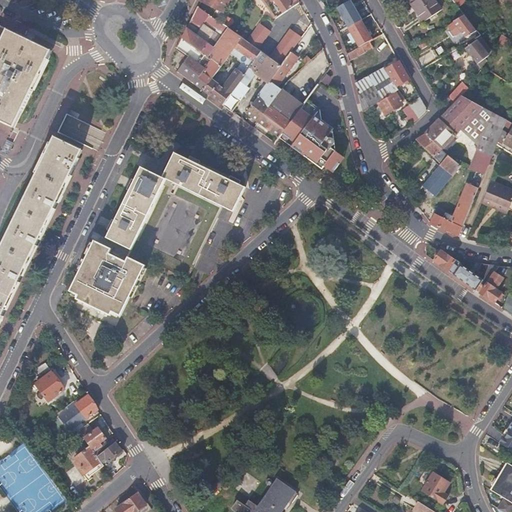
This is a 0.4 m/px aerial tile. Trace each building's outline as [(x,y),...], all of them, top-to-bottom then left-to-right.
[(202,0),(217,8),(222,10),(227,0),(202,0)] [(264,0),(269,5),(266,7),(275,20),(299,3),(296,0),(264,0)] [(407,0),(423,22),(440,9),(433,0),(407,0)] [(467,4),(463,0),(452,0),(460,10),(467,4)] [(227,56),(239,39),(241,36),(221,22),(217,20),(210,14),(198,6),(194,14),(192,20),(201,26),(204,23),(222,36),(213,50),(208,56),(211,59),(220,65),(227,56)] [(213,10),(210,14),(217,20),(222,10),(217,8),(215,11),(213,10)] [(465,36),(475,29),(467,19),(463,13),(453,21),(465,36)] [(332,19),(337,29),(342,27),(337,16),(332,19)] [(259,24),(245,43),(256,51),(270,32),(259,24)] [(0,119),(9,123),(15,127),(51,51),(32,41),(17,34),(5,28),(1,36),(0,37),(0,119)] [(187,28),(182,38),(201,51),(206,45),(207,43),(187,28)] [(269,60),(279,68),(290,54),(302,38),(291,30),(268,60),(269,60)] [(356,48),(369,42),(363,31),(351,38),(356,48)] [(480,68),(481,66),(491,51),(479,36),(464,47),(480,68)] [(177,71),(202,90),(210,79),(220,65),(211,59),(209,62),(204,69),(194,61),(201,51),(182,38),(175,54),(184,62),(177,71)] [(217,101),(223,105),(249,67),(259,53),(256,51),(239,39),(227,56),(238,65),(222,87),(210,79),(202,90),(217,101)] [(346,53),(349,61),(372,48),(369,42),(356,48),(346,53)] [(206,45),(201,51),(205,54),(208,56),(213,50),(206,45)] [(259,53),(249,67),(257,73),(263,78),(269,82),(279,68),(268,60),(259,53)] [(290,54),(279,68),(269,82),(276,87),(297,59),(290,54)] [(384,67),(384,68),(395,85),(404,80),(406,82),(410,80),(400,63),(398,60),(384,67)] [(249,67),(223,105),(231,111),(240,101),(250,88),(247,86),(257,73),(249,67)] [(362,111),(362,112),(378,104),(401,93),(395,85),(384,68),(356,83),(362,111)] [(330,75),(326,72),(321,79),(324,82),(330,75)] [(263,78),(255,89),(261,93),(246,113),(258,122),(271,105),(281,91),(276,87),(269,82),(263,78)] [(449,96),(454,101),(455,101),(460,95),(467,88),(468,87),(462,82),(449,96)] [(302,105),(281,91),(271,105),(291,119),(299,109),(302,105)] [(401,93),(378,104),(385,116),(403,107),(402,106),(408,103),(401,93)] [(476,150),(490,156),(492,150),(496,141),(503,121),(460,95),(455,101),(454,101),(448,108),(440,117),(438,119),(455,135),(459,130),(477,146),(476,150)] [(410,106),(418,118),(420,117),(425,111),(425,108),(425,106),(420,97),(408,103),(410,106)] [(331,138),(328,138),(326,137),(333,127),(328,124),(326,126),(318,121),(320,118),(315,114),(319,107),(307,98),(302,105),(299,109),(291,119),(278,137),(309,160),(312,156),(317,159),(316,160),(323,165),(330,170),(341,156),(329,148),(329,146),(333,144),(333,142),(333,140),(331,138)] [(291,119),(271,105),(258,122),(278,137),(291,119)] [(405,110),(413,122),(418,118),(410,106),(405,110)] [(328,124),(320,118),(318,121),(326,126),(328,124)] [(425,133),(441,149),(455,135),(438,119),(425,133)] [(511,126),(503,121),(496,141),(511,150),(511,126)] [(425,133),(416,139),(433,156),(432,158),(438,164),(447,154),(441,149),(425,133)] [(0,320),(83,150),(56,137),(0,251),(0,320)] [(468,169),(482,175),(486,166),(490,156),(476,150),(468,169)] [(246,189),(175,153),(163,178),(142,168),(119,215),(107,239),(131,251),(131,253),(187,279),(222,210),(223,209),(234,213),(246,189)] [(438,164),(422,184),(434,196),(459,165),(447,154),(438,164)] [(309,160),(320,169),(323,165),(316,160),(317,159),(312,156),(309,160)] [(341,156),(330,170),(332,172),(343,157),(341,156)] [(511,195),(511,188),(490,179),(482,202),(506,211),(511,195)] [(459,236),(477,188),(466,184),(453,216),(437,209),(430,223),(441,229),(459,236)] [(113,250),(96,241),(70,292),(79,296),(77,300),(111,317),(113,313),(122,317),(147,266),(130,258),(127,262),(111,254),(113,250)] [(445,267),(448,270),(453,263),(454,261),(448,256),(439,250),(437,250),(436,252),(439,254),(434,260),(445,267)] [(448,270),(476,289),(482,281),(485,273),(489,264),(481,263),(474,274),(459,264),(457,266),(453,263),(448,270)] [(476,289),(495,302),(499,295),(502,296),(503,293),(496,288),(503,278),(497,274),(502,265),(490,264),(489,264),(485,273),(482,281),(476,289)] [(511,312),(511,313),(511,295),(508,293),(502,306),(511,312)] [(41,375),(52,368),(48,362),(36,369),(41,375)] [(66,391),(54,372),(34,385),(47,404),(66,391)] [(88,396),(86,393),(75,401),(77,404),(88,396)] [(98,410),(88,396),(77,404),(61,416),(71,431),(81,423),(98,410)] [(80,431),(84,428),(81,423),(71,431),(74,436),(80,431)] [(86,440),(92,449),(99,458),(110,449),(107,444),(104,446),(103,444),(108,439),(101,429),(86,440)] [(79,442),(85,437),(80,431),(74,436),(79,442)] [(511,440),(504,435),(500,442),(511,450),(511,440)] [(67,441),(62,445),(69,453),(73,450),(67,441)] [(99,458),(103,463),(108,460),(110,463),(122,453),(116,444),(110,449),(99,458)] [(88,474),(103,463),(99,458),(92,449),(77,460),(79,462),(76,464),(81,470),(83,469),(88,474)] [(410,456),(408,459),(415,466),(418,461),(410,456)] [(396,476),(405,482),(415,466),(408,459),(405,464),(397,459),(387,474),(394,479),(396,476)] [(511,464),(508,462),(491,489),(504,497),(511,502),(511,464)] [(421,490),(443,504),(448,495),(443,492),(450,482),(433,471),(421,490)] [(263,499),(281,511),(288,501),(291,503),(298,493),(277,479),(263,499)] [(137,511),(147,506),(138,493),(116,508),(118,511),(137,511)] [(511,502),(504,497),(497,508),(503,511),(510,511),(511,509),(511,502)] [(249,498),(244,504),(254,511),(259,505),(249,498)] [(280,511),(281,511),(263,499),(259,505),(254,511),(244,504),(238,500),(232,507),(239,511),(280,511)] [(436,511),(419,501),(414,509),(418,511),(436,511)]
